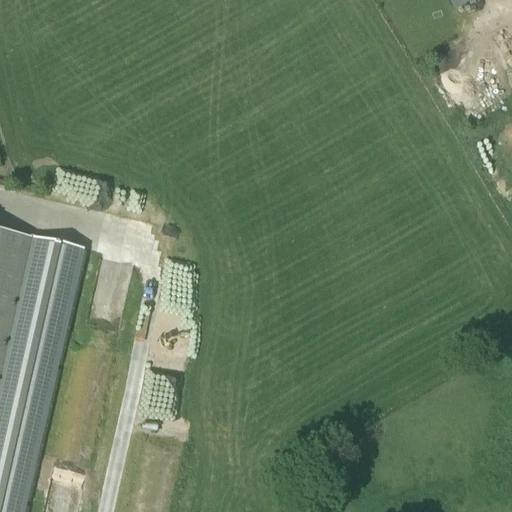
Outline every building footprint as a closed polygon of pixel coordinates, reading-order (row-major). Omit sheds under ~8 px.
[(443,71),(454,87),(476,70),(465,55),(443,71)] [(77,209),(75,232),(101,235),(104,212),(77,209)] [(26,511),(85,251),(0,232),(0,511),(26,511)] [(108,265),(110,282),(122,280),(120,263),(108,265)] [(131,422),(138,390),(107,383),(92,447),(125,455),(132,422),(131,422)] [(80,511),(81,511),(115,511),(119,503),(88,491),(80,511)]
